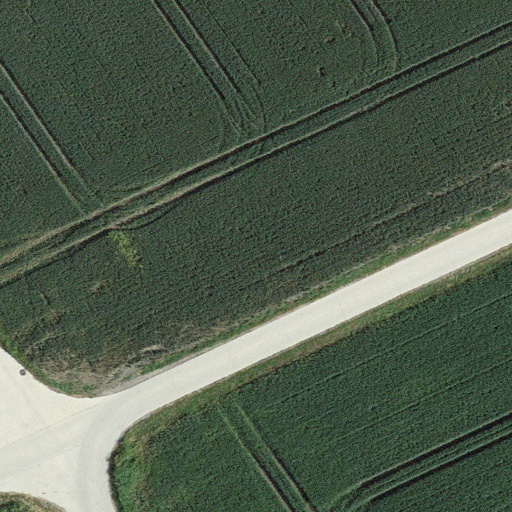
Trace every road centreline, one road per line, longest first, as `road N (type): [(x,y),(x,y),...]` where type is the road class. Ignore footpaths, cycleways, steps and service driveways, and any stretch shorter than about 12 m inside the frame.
road 1 (track): [(511,223),(0,462)]
road 2 (track): [(91,511),(0,380)]
